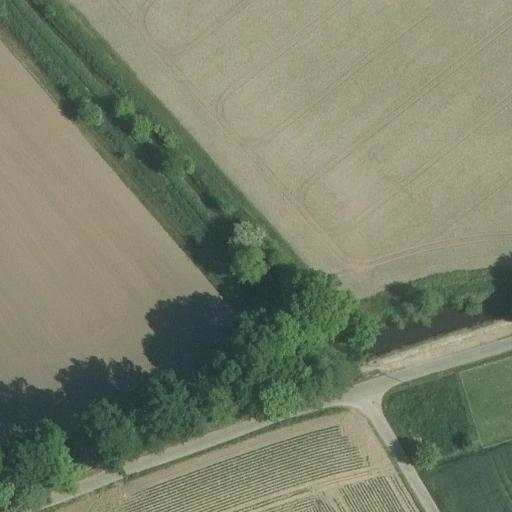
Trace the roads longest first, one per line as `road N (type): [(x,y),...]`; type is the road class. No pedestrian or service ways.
road 1 (unclassified): [(362,390),(94,472),(4,511)]
road 2 (unclassified): [(511,343),(362,390)]
road 3 (unclassified): [(432,511),(362,390)]
